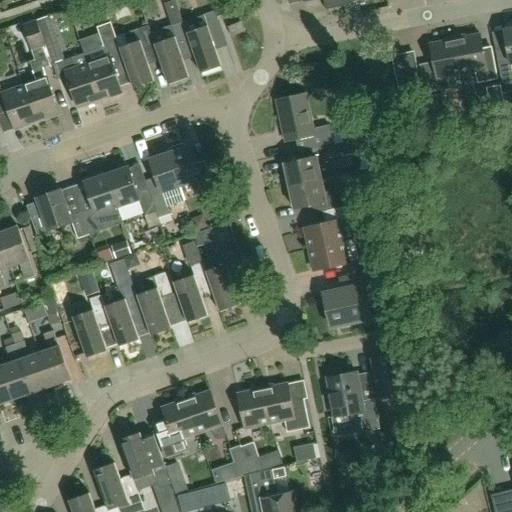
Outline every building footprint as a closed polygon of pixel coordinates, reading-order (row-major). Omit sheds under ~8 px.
[(187,33),(183,22),(175,0),(164,4),(175,37),(187,33)] [(304,0),(304,2),(313,0),(323,0),(326,10),(366,2),(365,0),(304,0)] [(183,22),(187,33),(201,74),(222,66),(208,26),(219,22),(215,11),(183,22)] [(65,60),(50,16),(38,20),(53,64),(65,60)] [(37,21),(24,25),(32,50),(46,45),(37,21)] [(231,37),(245,31),(241,22),(228,27),(231,37)] [(100,100),(123,93),(113,65),(124,61),(120,48),(111,23),(97,27),(104,47),(84,54),(100,100)] [(506,30),(504,30),(509,57),(497,60),(502,83),(511,81),(511,71),(511,65),(511,64),(511,24),(507,25),(506,27),(506,30)] [(128,45),(120,48),(124,61),(134,89),(154,82),(140,41),(152,37),(148,26),(124,34),(128,45)] [(484,52),(480,35),(455,40),(462,75),(476,72),(478,83),(499,79),(493,50),(484,52)] [(175,37),(171,39),(154,45),(169,85),(189,78),(175,37)] [(462,75),(455,40),(430,45),(433,63),(419,65),(425,94),(449,89),(447,78),(462,75)] [(78,108),(100,100),(84,54),(62,61),(78,108)] [(37,122),(60,114),(44,68),(32,72),(36,82),(25,86),(37,122)] [(418,86),(415,73),(396,76),(395,76),(398,89),(415,86),(418,86)] [(507,114),(501,85),(487,88),(492,117),(507,114)] [(37,122),(25,86),(3,94),(0,86),(0,114),(8,111),(15,130),(37,122)] [(299,153),(305,151),(306,155),(368,142),(367,137),(344,142),(334,144),(330,126),(314,129),(306,94),(277,101),(286,142),(296,140),(299,153)] [(432,127),(407,131),(411,158),(437,154),(432,127)] [(370,150),(368,142),(306,155),(307,160),(284,165),(289,187),(322,180),(319,168),(325,166),(324,160),(346,155),(370,150)] [(169,153),(181,187),(200,180),(188,147),(186,147),(185,145),(183,144),(170,149),(169,151),(170,153),(169,153)] [(185,201),(181,187),(169,153),(150,160),(156,177),(162,193),(163,193),(164,197),(167,207),(185,201)] [(128,167),(106,175),(122,221),(144,214),(145,216),(156,212),(152,201),(149,190),(148,190),(137,193),(129,168),(128,167)] [(94,208),(82,212),(90,235),(102,231),(123,224),(122,221),(106,175),(105,175),(104,173),(101,172),(87,177),(86,179),(86,181),(85,182),(94,208)] [(309,250),(344,242),(358,239),(353,218),(376,213),(373,201),(357,205),(354,192),(339,195),(338,188),(324,191),(322,180),(289,187),(294,209),(316,204),(318,213),(346,207),(349,219),(305,228),(309,250)] [(217,198),(212,183),(201,187),(206,201),(217,198)] [(38,202),(27,206),(38,237),(49,233),(48,231),(72,223),(78,239),(90,235),(82,212),(82,213),(71,217),(61,190),(60,191),(58,187),(46,191),(46,195),(36,199),(38,202)] [(159,217),(169,213),(167,207),(164,197),(153,201),(159,217)] [(18,227),(0,233),(0,239),(10,267),(20,263),(25,279),(34,276),(29,260),(30,260),(18,227)] [(0,287),(5,286),(0,271),(0,270),(9,267),(10,267),(0,239),(0,287)] [(127,241),(112,246),(116,259),(132,253),(127,241)] [(314,271),(349,264),(344,242),(309,250),(314,271)] [(234,250),(223,254),(202,260),(212,288),(220,312),(241,305),(235,289),(246,285),(238,261),(234,250)] [(383,294),(377,270),(388,267),(385,255),(358,261),(361,274),(360,274),(363,287),(325,295),(331,326),(371,318),(366,298),(383,294)] [(212,288),(202,260),(191,264),(195,276),(174,283),(188,323),(209,316),(200,292),(212,288)] [(147,292),(137,296),(143,312),(151,336),(172,329),(164,305),(175,301),(165,273),(154,277),(143,281),(147,292)] [(132,316),(143,312),(137,296),(133,285),(112,292),(116,303),(105,306),(111,323),(119,347),(140,340),(132,316)] [(111,323),(105,306),(101,296),(90,300),(94,310),(73,318),(87,358),(108,351),(99,327),(111,323)] [(51,386),(71,379),(60,347),(59,347),(54,331),(44,334),(49,350),(40,354),(51,386)] [(32,393),(51,386),(40,354),(30,357),(24,341),(15,344),(32,393)] [(13,400),(32,393),(15,344),(6,348),(11,363),(1,367),(13,400)] [(402,353),(372,359),(380,398),(396,395),(399,415),(426,409),(420,379),(407,382),(402,353)] [(0,404),(13,400),(1,367),(0,367),(0,404)] [(331,374),(331,377),(327,378),(334,416),(331,416),(335,437),(354,434),(380,429),(374,399),(362,401),(357,373),(353,373),(352,370),(331,374)] [(287,433),(310,428),(304,399),(292,402),(288,384),(263,389),(270,424),(285,421),(287,433)] [(270,424),(263,389),(237,394),(245,429),(270,424)] [(186,400),(198,433),(211,429),(214,438),(219,440),(226,437),(222,425),(211,391),(186,400)] [(165,419),(153,423),(156,430),(166,457),(188,450),(184,438),(198,433),(186,400),(162,408),(165,419)] [(120,440),(132,475),(134,481),(138,491),(158,484),(160,489),(171,485),(167,474),(164,465),(161,454),(153,432),(142,436),(141,433),(120,440)] [(244,476),(264,471),(254,443),(241,447),(241,446),(230,450),(239,478),(244,476)] [(120,511),(140,511),(144,511),(140,499),(129,504),(115,463),(94,471),(108,511),(119,507),(120,511)] [(264,471),(244,476),(251,511),(296,511),(292,493),(290,493),(277,496),(274,480),(286,477),(284,467),(264,471)] [(511,511),(511,489),(490,496),(494,511),(511,511)] [(69,501),(72,511),(96,511),(90,494),(69,501)]
